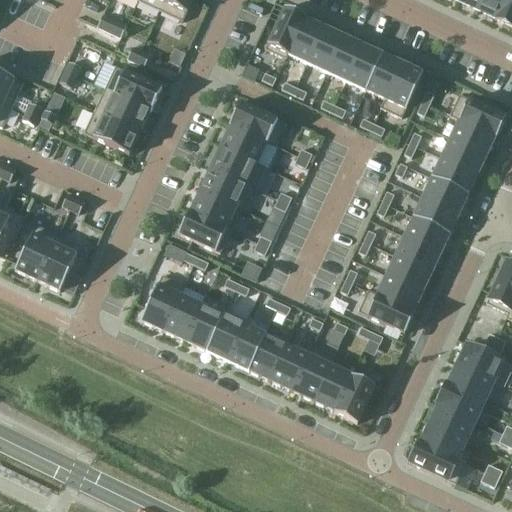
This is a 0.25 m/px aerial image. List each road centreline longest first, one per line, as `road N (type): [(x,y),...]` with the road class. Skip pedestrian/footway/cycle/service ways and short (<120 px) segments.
road 1 (residential): [(140,211),(82,335),(373,471)]
road 2 (residential): [(373,471),(490,213)]
road 3 (residential): [(238,0),(140,211)]
road 4 (residential): [(353,0),(511,73)]
road 5 (residential): [(140,211),(0,145)]
